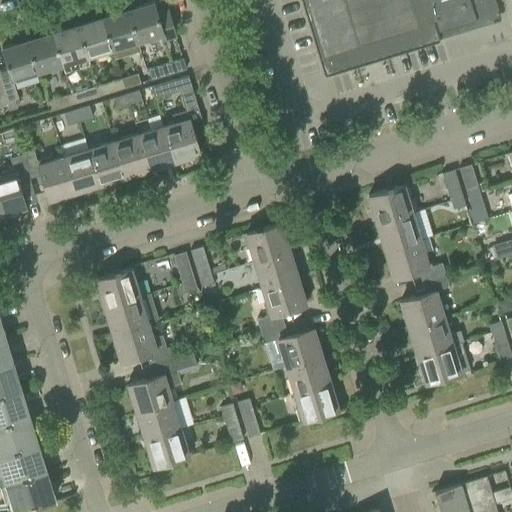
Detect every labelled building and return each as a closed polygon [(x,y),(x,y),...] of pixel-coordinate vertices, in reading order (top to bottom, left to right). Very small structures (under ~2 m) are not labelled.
[(304,0),(325,66),(380,49),(381,51),(436,34),(436,32),(490,15),(485,0),(304,0)] [(167,10),(155,13),(152,2),(127,10),(137,42),(161,35),(163,40),(175,36),(167,10)] [(137,42),(127,10),(101,18),(111,50),(114,59),(139,52),(136,43),(137,42)] [(111,50),(101,18),(76,25),(86,58),(111,50)] [(76,25),(51,33),(61,65),(86,58),(76,25)] [(51,33),(26,41),(35,73),(61,65),(51,33)] [(6,68),(0,69),(0,87),(5,103),(16,99),(11,81),(35,73),(26,41),(0,49),(6,68)] [(178,59),(159,65),(146,69),(150,80),(181,71),(178,59)] [(120,78),(123,88),(138,84),(135,73),(120,78)] [(123,88),(120,78),(94,86),(98,96),(123,88)] [(173,79),(154,85),(150,86),(153,98),(177,91),(173,79)] [(94,86),(69,94),(72,104),(98,96),(94,86)] [(137,91),(124,95),(128,106),(140,102),(137,91)] [(175,123),(162,127),(173,161),(198,153),(189,123),(200,120),(192,92),(180,96),(182,103),(170,107),(175,123)] [(72,104),(69,94),(43,102),(46,112),(72,104)] [(128,106),(124,95),(112,99),(115,110),(128,106)] [(87,107),(75,111),(78,121),(91,117),(87,107)] [(78,121),(75,111),(62,114),(65,125),(67,125),(78,121)] [(162,127),(137,134),(148,169),(173,161),(162,127)] [(137,134),(112,142),(123,176),(148,169),(137,134)] [(97,184),(87,150),(84,141),(59,148),(62,157),(72,192),(97,184)] [(123,176),(112,142),(87,150),(97,184),(123,176)] [(72,192),(62,157),(48,162),(47,158),(35,162),(31,152),(20,155),(28,178),(39,175),(47,199),(72,192)] [(28,178),(20,155),(10,158),(13,169),(0,172),(1,175),(0,175),(0,213),(24,206),(17,182),(28,178)] [(477,188),(475,184),(470,164),(458,168),(465,192),(477,188)] [(460,193),(459,189),(453,170),(441,173),(448,197),(460,193)] [(410,197),(405,184),(367,196),(376,223),(410,212),(406,199),(410,197)] [(477,188),(465,192),(468,204),(481,200),(477,188)] [(464,205),(460,193),(448,197),(452,209),(464,205)] [(410,212),(376,223),(384,251),(418,240),(410,212)] [(279,223),(241,234),(245,249),(249,247),(253,261),(288,250),(279,223)] [(418,240),(384,251),(392,278),(417,270),(421,282),(444,274),(440,263),(430,266),(426,254),(423,255),(418,240)] [(208,270),(207,266),(201,246),(189,250),(196,274),(208,270)] [(288,250),(253,261),(261,288),(296,278),(288,250)] [(185,252),(173,255),(180,279),(192,275),(185,252)] [(137,282),(133,267),(95,279),(104,308),(137,298),(137,297),(133,283),(137,282)] [(208,270),(196,274),(200,286),(212,283),(208,270)] [(444,274),(421,282),(424,293),(399,300),(407,328),(442,317),(437,304),(441,303),(437,289),(447,286),(444,274)] [(196,288),(192,275),(180,279),(184,292),(196,288)] [(266,303),(262,304),(266,317),(256,320),(259,332),(283,324),(279,313),(304,305),(296,278),(261,288),(266,303)] [(137,297),(137,298),(104,308),(112,335),(146,324),(158,321),(149,294),(137,297)] [(209,318),(220,315),(217,304),(206,307),(209,318)] [(442,317),(407,328),(416,356),(450,345),(460,342),(461,342),(458,331),(447,335),(442,317)] [(491,336),(503,332),(499,321),(487,325),(491,336)] [(151,338),(146,324),(112,335),(120,361),(145,354),(148,365),(172,358),(168,347),(164,348),(160,335),(151,338)] [(286,335),(283,324),(259,332),(263,344),(273,340),(277,353),(281,351),(286,366),(320,355),(311,328),(286,335)] [(503,332),(491,336),(499,361),(511,357),(503,332)] [(0,366),(12,363),(3,336),(0,336),(0,366)] [(416,356),(424,383),(468,370),(460,342),(450,345),(416,356)] [(172,358),(148,365),(152,377),(127,384),(135,413),(170,403),(166,387),(180,383),(176,370),(197,364),(193,352),(172,359),(172,358)] [(328,383),(320,355),(286,366),(294,393),(328,383)] [(0,395),(20,389),(12,363),(0,366),(0,395)] [(239,382),(228,386),(231,397),(242,393),(239,382)] [(328,383),(294,393),(299,408),(294,409),(298,422),(336,410),(328,383)] [(0,425),(28,417),(20,389),(0,395),(0,425)] [(240,414),(252,411),(248,398),(236,401),(240,414)] [(178,429),(170,403),(135,413),(143,440),(178,429)] [(223,419),(235,416),(231,403),(219,406),(223,419)] [(252,411),(240,414),(247,438),(259,434),(252,411)] [(235,416),(223,419),(230,443),(242,439),(235,416)] [(0,455),(37,444),(28,417),(0,425),(0,455)] [(183,443),(178,429),(143,440),(152,467),(190,455),(186,442),(183,443)] [(37,444),(0,455),(0,485),(45,471),(37,444)] [(10,511),(53,499),(45,471),(0,485),(0,489),(7,511),(10,511)] [(508,487),(490,492),(485,476),(430,492),(431,493),(433,493),(439,511),(446,511),(510,492),(508,487)] [(510,492),(446,511),(496,511),(494,504),(511,498),(510,492)]
